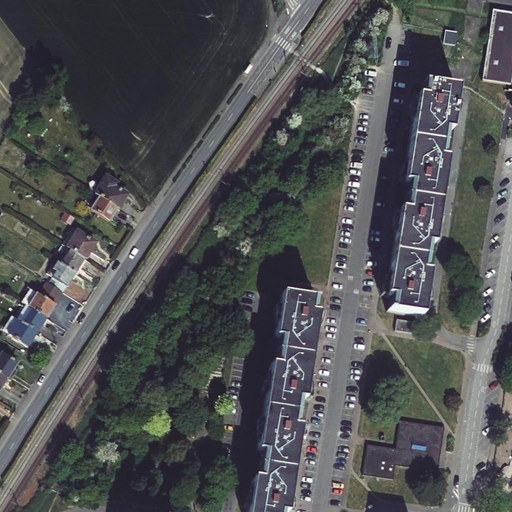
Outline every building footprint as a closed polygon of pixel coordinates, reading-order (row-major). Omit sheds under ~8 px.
[(511,92),(511,14),(492,11),(482,82),(506,85),(511,86),(511,93),(511,92)] [(455,33),(445,32),(443,43),(453,45),(455,33)] [(401,210),(396,209),(382,295),(387,296),(385,310),(419,315),(421,302),(425,280),(426,273),(422,272),(419,272),(423,244),(426,244),(430,245),(432,236),(435,215),(439,189),(442,168),(444,159),(440,158),(437,158),(441,131),(444,131),(448,132),(449,124),(453,102),(455,88),(421,82),(419,96),(415,96),(401,183),(405,183),(401,210)] [(95,194),(117,209),(126,195),(114,187),(116,184),(106,177),(95,194)] [(95,194),(85,207),(109,222),(113,216),(117,209),(95,194)] [(67,247),(85,259),(95,243),(77,232),(67,247)] [(85,259),(67,247),(62,244),(58,251),(64,255),(59,263),(76,274),(85,259)] [(63,293),(76,274),(59,263),(57,262),(49,275),(53,277),(48,284),(63,293)] [(24,304),(47,319),(63,293),(48,284),(46,283),(38,295),(30,290),(22,302),(24,304)] [(298,297),(299,286),(282,284),(280,294),(298,297)] [(250,487),(247,506),(246,511),(284,511),(297,429),(293,429),(297,401),(302,401),(315,316),(311,315),(313,301),(280,296),(278,311),(274,333),(273,340),(277,340),(281,341),(277,368),(273,367),(269,367),(268,374),(264,396),(260,424),(257,445),(256,453),(260,453),(264,454),(259,481),(255,481),(251,480),(250,487)] [(43,325),(47,319),(24,304),(15,319),(37,333),(43,325)] [(8,335),(28,348),(34,339),(36,335),(37,333),(15,319),(12,317),(7,324),(13,327),(8,335)] [(413,324),(395,322),(394,332),(411,334),(413,324)] [(7,324),(3,331),(8,335),(13,327),(7,324)] [(0,374),(8,380),(18,363),(2,353),(0,355),(0,374)] [(443,426),(399,421),(396,443),(395,450),(393,465),(437,471),(443,426)] [(395,450),(368,446),(363,476),(369,477),(391,480),(393,465),(395,450)]
